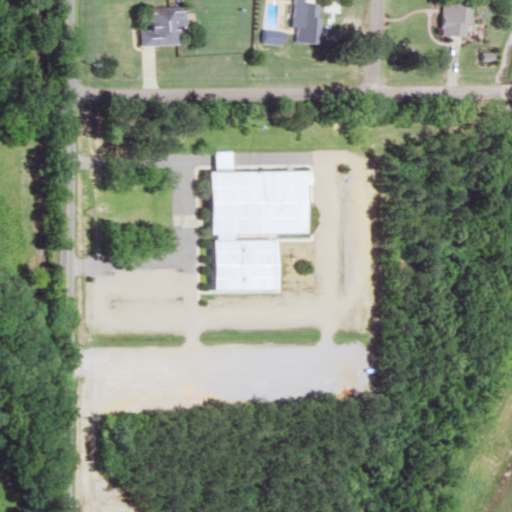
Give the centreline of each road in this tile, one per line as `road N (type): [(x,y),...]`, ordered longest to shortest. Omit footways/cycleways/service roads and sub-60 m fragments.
road 1 (secondary): [(62,511),(69,0)]
road 2 (residential): [(69,93),(511,93)]
